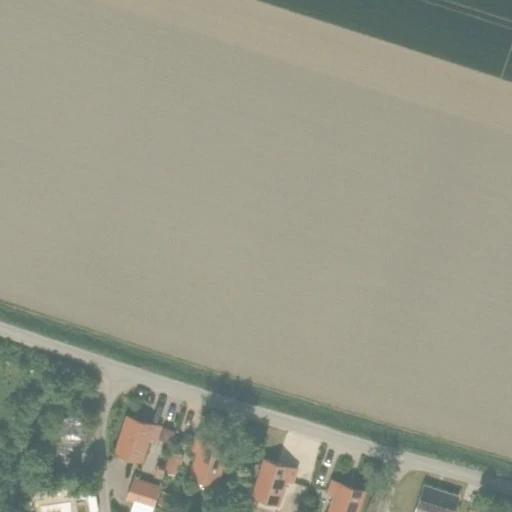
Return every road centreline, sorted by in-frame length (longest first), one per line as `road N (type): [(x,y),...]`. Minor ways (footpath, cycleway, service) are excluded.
road 1 (unclassified): [(399,461),(107,367)]
road 2 (residential): [(107,367),(98,465),(103,511)]
